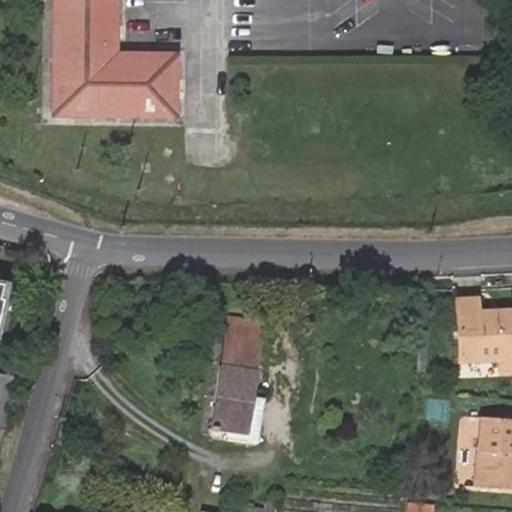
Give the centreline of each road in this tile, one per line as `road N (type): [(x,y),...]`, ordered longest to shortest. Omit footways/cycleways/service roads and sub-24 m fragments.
road 1 (residential): [(89,244),(511,251)]
road 2 (residential): [(9,511),(89,244)]
road 3 (unknown): [(227,460),(131,401),(63,331)]
